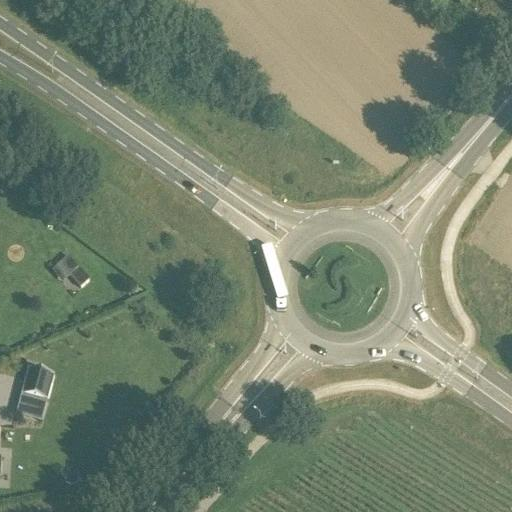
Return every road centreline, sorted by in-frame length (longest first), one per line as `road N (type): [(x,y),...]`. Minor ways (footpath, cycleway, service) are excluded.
road 1 (primary): [(308,228),(267,212),(0,26)]
road 2 (primary): [(0,60),(250,234),(277,266)]
road 3 (tertiary): [(285,323),(195,456)]
road 4 (tertiary): [(195,456),(243,420),(311,347)]
road 5 (primary): [(380,346),(405,353),(511,425)]
road 6 (primary): [(511,393),(425,329),(410,308)]
